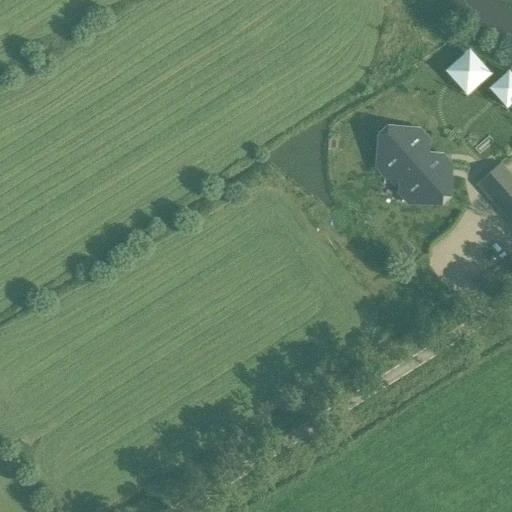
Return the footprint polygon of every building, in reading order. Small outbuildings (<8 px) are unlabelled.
[(471,55),(448,74),(458,85),(468,97),(491,77),(480,65),(471,55)] [(511,78),(510,76),(492,92),(508,110),(511,106),(511,78)] [(386,165),(385,174),(407,175),(406,197),(444,199),(446,163),(423,161),(425,138),(387,136),(386,165)] [(502,166),(496,171),(503,178),(508,174),(502,166)] [(496,171),(491,176),(498,183),(503,178),(496,171)] [(491,176),(486,180),(492,188),(498,183),(491,176)] [(486,180),(480,185),(487,192),(492,188),(486,180)]
